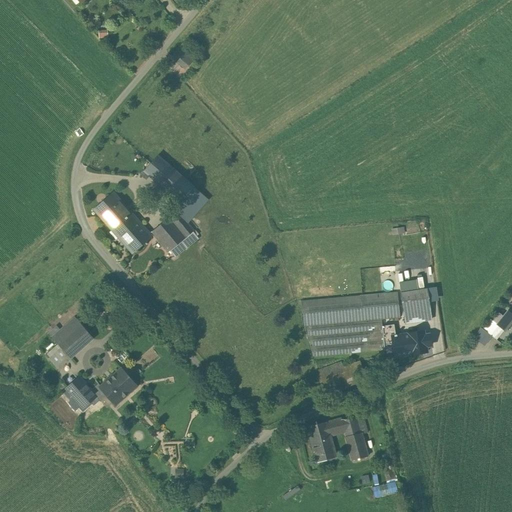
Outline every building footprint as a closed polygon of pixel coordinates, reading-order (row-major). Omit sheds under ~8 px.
[(194,58),(185,51),(181,56),(183,58),(179,63),(185,68),(194,58)] [(194,187),(158,155),(144,171),(180,202),(194,187)] [(209,200),(194,187),(180,202),(173,211),(175,213),(181,215),(188,224),(200,210),(209,200)] [(150,236),(113,193),(94,210),(132,252),(150,236)] [(181,215),(175,213),(169,218),(185,238),(186,237),(194,231),(188,224),(181,215)] [(169,218),(155,229),(151,232),(168,252),(170,251),(185,238),(169,218)] [(185,238),(170,251),(175,257),(191,243),(186,237),(185,238)] [(422,254),(403,255),(404,270),(423,269),(422,254)] [(419,281),(408,283),(409,291),(420,290),(419,281)] [(409,291),(400,293),(405,323),(412,322),(410,310),(429,307),(426,289),(420,290),(409,291)] [(397,292),(300,300),(303,326),(304,326),(381,319),(400,318),(397,292)] [(114,309),(100,294),(95,298),(103,307),(100,310),(104,315),(108,312),(109,313),(114,309)] [(122,314),(116,307),(114,309),(109,313),(115,320),(122,314)] [(429,307),(410,310),(412,322),(431,319),(429,307)] [(73,314),(50,335),(58,344),(70,358),(94,338),(81,324),(73,314)] [(505,314),(497,324),(503,329),(511,319),(505,314)] [(381,319),(304,326),(313,357),(384,350),(382,327),(381,319)] [(390,326),(382,327),(384,350),(385,350),(385,346),(393,345),(391,336),(392,336),(390,326)] [(480,326),(472,336),(484,345),(491,335),(480,326)] [(392,336),(391,336),(393,345),(395,357),(427,352),(426,346),(431,345),(429,335),(425,335),(424,331),(392,336)] [(87,371),(97,382),(106,393),(115,404),(135,386),(107,354),(87,371)] [(360,361),(343,367),(341,362),(323,369),(323,368),(318,370),(326,392),(365,377),(360,361)] [(90,388),(78,375),(64,387),(81,407),(95,395),(99,399),(106,393),(97,382),(90,388)] [(359,404),(350,407),(353,417),(341,420),(341,418),(307,427),(317,462),(336,457),(330,436),(344,433),(345,437),(362,433),(367,431),(359,404)] [(362,433),(345,437),(351,459),(368,454),(362,433)] [(374,495),(397,492),(396,482),(372,485),(374,495)] [(297,483),(280,493),(284,499),(300,489),(298,484),(297,483)]
